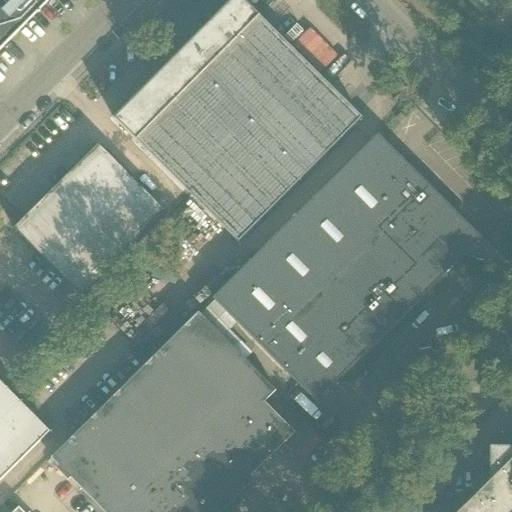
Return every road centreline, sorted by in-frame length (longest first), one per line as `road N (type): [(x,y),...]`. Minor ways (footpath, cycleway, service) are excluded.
road 1 (unclassified): [(334,511),(511,333)]
road 2 (unclassified): [(511,145),(366,0)]
road 3 (unclassified): [(0,122),(125,0)]
